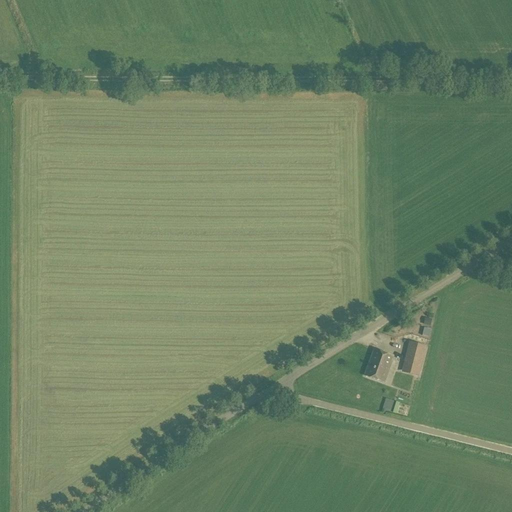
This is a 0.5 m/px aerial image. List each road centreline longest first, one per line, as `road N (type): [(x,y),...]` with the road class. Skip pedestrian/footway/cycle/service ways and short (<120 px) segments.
road 1 (track): [(511,81),(0,77)]
road 2 (unclassified): [(279,384),(511,240)]
road 3 (unclassified): [(511,450),(286,394),(279,384)]
road 4 (unclassified): [(82,511),(279,384)]
